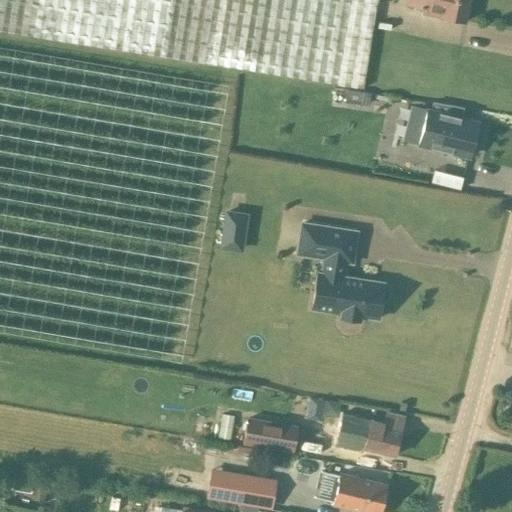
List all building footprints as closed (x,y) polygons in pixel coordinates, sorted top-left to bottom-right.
[(0,0),(0,31),(363,89),(376,0),(0,0)] [(464,23),(469,0),(407,0),(406,5),(422,9),(421,13),(464,23)] [(427,110),(418,144),(469,157),(478,123),(427,110)] [(244,251),(250,213),(226,209),(220,248),(244,251)] [(378,319),(381,302),(386,300),(388,295),(387,290),(383,287),(384,284),(343,277),(346,262),(352,263),(357,232),(302,224),(297,254),(325,258),(322,274),(317,273),(312,308),(341,313),(341,318),(359,321),(360,316),(378,319)] [(343,427),(340,442),(347,444),(395,455),(400,431),(382,427),(383,423),(346,414),(343,427)] [(297,427),(248,419),(243,443),(293,451),(297,427)] [(340,475),(324,472),(318,499),(333,503),(333,505),(361,511),(381,511),(388,485),(341,473),(340,475)] [(241,476),(236,502),(271,508),(276,482),(241,476)]
